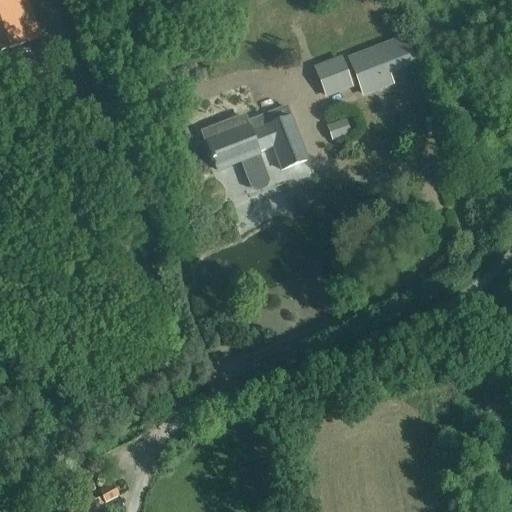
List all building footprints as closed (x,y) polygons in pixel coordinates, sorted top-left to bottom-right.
[(0,0),(0,52),(40,40),(27,0),(0,0)] [(404,36),(347,58),(362,98),(394,86),(390,75),(415,65),(404,36)] [(164,99),(150,104),(156,120),(175,113),(169,97),(164,99)] [(244,115),(200,133),(211,162),(213,161),(217,171),(241,161),(244,169),(250,172),(257,169),(260,162),(257,153),(272,147),(281,171),(307,161),(300,142),(286,106),(248,122),(244,115)] [(335,139),(355,133),(350,119),(331,125),(335,139)] [(114,486),(100,493),(105,504),(119,497),(114,486)] [(103,511),(98,502),(77,511),(103,511)]
